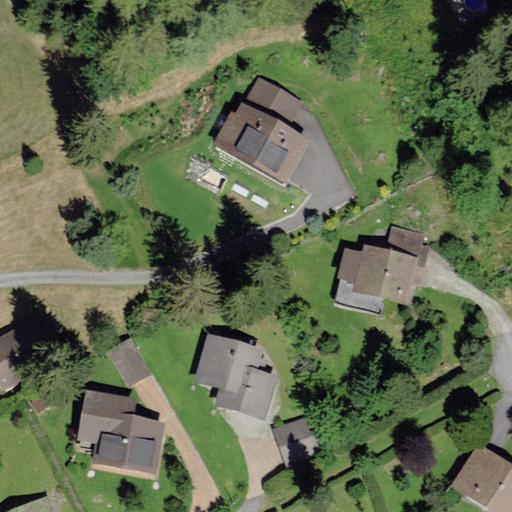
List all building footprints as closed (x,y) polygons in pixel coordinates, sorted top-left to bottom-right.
[(286,180),(308,141),(283,127),(298,101),(261,80),(238,122),(232,119),(219,143),(231,149),(286,180)] [(420,283),(423,267),(416,265),(422,234),(394,228),(389,252),(367,247),(365,254),(346,249),(340,277),(357,281),(355,289),(407,300),(411,281),(420,283)] [(0,341),(0,382),(2,387),(61,357),(42,320),(0,341)] [(223,392),(219,409),(268,423),(279,382),(261,377),(267,356),(211,341),(199,386),(223,392)] [(148,377),(130,347),(113,357),(131,387),(148,377)] [(132,424),(135,407),(89,399),(81,445),(104,449),(102,465),(129,469),(128,475),(155,479),(164,430),(132,424)] [(314,420),(276,433),(289,471),(327,458),(314,420)] [(511,511),(511,469),(481,449),(458,483),(502,511),(511,511)] [(24,511),(56,511),(52,501),(24,511)]
